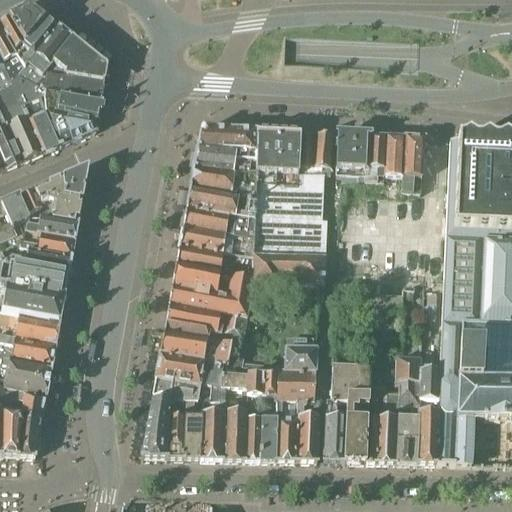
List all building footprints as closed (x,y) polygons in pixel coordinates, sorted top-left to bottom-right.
[(22,12),(7,20),(24,46),(45,22),(34,12),(22,12)] [(24,46),(7,20),(0,24),(0,33),(16,61),(24,51),(22,49),(25,47),(24,46)] [(45,22),(24,46),(25,47),(22,49),(24,51),(16,61),(24,74),(56,31),(45,22)] [(24,74),(18,80),(33,90),(45,76),(71,43),(56,31),(24,74)] [(0,33),(0,65),(11,88),(18,80),(24,74),(16,61),(0,33)] [(100,51),(80,35),(72,44),(71,43),(45,76),(103,87),(105,75),(103,70),(111,60),(100,51)] [(0,65),(0,94),(11,88),(0,65)] [(103,87),(45,76),(33,90),(44,95),(66,100),(100,106),(100,105),(99,105),(103,87)] [(33,90),(18,80),(11,88),(41,159),(59,151),(44,117),(44,95),(33,90)] [(11,88),(0,94),(0,116),(22,167),(41,159),(11,88)] [(66,100),(44,95),(44,117),(59,151),(94,136),(96,125),(63,118),(66,100)] [(100,106),(66,100),(63,118),(96,125),(100,106)] [(0,168),(3,176),(22,167),(0,116),(0,168)] [(255,163),(255,136),(204,133),(199,136),(197,151),(231,153),(231,162),(255,163)] [(296,178),(298,138),(255,136),(255,163),(254,176),(296,178)] [(351,181),(353,140),(351,140),(349,138),(342,137),(339,140),(336,140),(334,180),(341,181),(351,181)] [(312,179),(314,139),(298,138),(296,178),(312,179)] [(367,170),(369,141),(365,141),(363,139),(357,138),(354,141),(353,140),(351,181),(366,182),(367,170)] [(331,139),(314,139),(312,179),(323,180),(328,180),(331,139)] [(384,142),(369,141),(367,170),(383,171),(384,142)] [(384,142),(383,171),(382,183),(383,183),(400,184),(403,143),(384,142)] [(403,143),(400,184),(400,198),(419,199),(423,144),(403,143)] [(443,295),(438,371),(458,371),(459,345),(476,346),(477,330),(481,244),(511,245),(511,147),(439,146),(433,256),(444,257),(443,295)] [(197,151),(193,173),(249,176),(254,176),(255,163),(231,162),(231,153),(197,151)] [(366,182),(351,181),(341,181),(340,187),(382,188),(383,183),(382,183),(383,171),(367,170),(366,182)] [(193,173),(189,193),(254,198),(254,176),(249,176),(193,173)] [(81,206),(86,177),(81,174),(43,190),(32,195),(39,209),(60,202),(61,203),(81,206)] [(252,238),(252,251),(325,254),(326,226),(320,225),(323,180),(312,179),(296,178),(254,176),(254,198),(253,223),(252,238)] [(254,198),(189,193),(186,212),(253,223),(254,198)] [(32,195),(17,202),(30,229),(41,223),(40,214),(41,213),(39,209),(32,195)] [(30,229),(17,202),(0,209),(21,254),(27,238),(30,229)] [(76,231),(81,206),(61,203),(60,202),(39,209),(41,213),(40,214),(41,223),(76,231)] [(21,254),(0,209),(0,261),(3,269),(21,254)] [(186,212),(182,230),(233,240),(233,238),(244,240),(244,238),(252,238),(253,223),(186,212)] [(30,229),(27,238),(73,247),(76,231),(41,223),(30,229)] [(182,230),(179,249),(222,257),(244,261),(244,262),(252,262),(252,259),(252,251),(252,238),(244,238),(244,240),(233,238),(233,240),(182,230)] [(27,238),(21,254),(70,264),(73,247),(27,238)] [(511,245),(481,244),(477,330),(489,331),(488,344),(495,344),(493,372),(481,372),(482,346),(476,346),(459,345),(458,371),(438,371),(436,408),(436,417),(434,469),(454,470),(455,471),(470,471),(472,424),(511,425),(511,245)] [(175,269),(246,282),(251,283),(252,262),(244,262),(244,261),(222,257),(179,249),(175,269)] [(252,251),(252,259),(324,262),(325,254),(252,251)] [(21,254),(3,269),(2,270),(67,283),(70,264),(21,254)] [(252,259),(252,262),(251,283),(251,287),(270,288),(323,290),(324,262),(252,259)] [(0,261),(0,293),(62,305),(62,303),(63,303),(67,283),(2,270),(3,269),(0,261)] [(175,269),(172,288),(244,302),(246,282),(175,269)] [(244,302),(172,288),(168,308),(224,318),(246,322),(249,300),(251,287),(251,283),(246,282),(244,302)] [(251,287),(249,300),(259,301),(269,299),(270,288),(251,287)] [(369,292),(368,316),(401,317),(402,302),(402,300),(401,300),(389,300),(376,299),(376,289),(375,289),(375,293),(370,293),(370,289),(369,289),(369,292)] [(0,318),(58,330),(62,305),(0,293),(0,318)] [(426,298),(426,311),(435,311),(436,299),(426,298)] [(224,318),(168,308),(165,328),(222,337),(224,318)] [(425,316),(424,326),(434,326),(434,317),(425,316)] [(0,339),(9,341),(54,350),(58,330),(0,318),(0,339)] [(165,328),(163,337),(228,347),(226,370),(226,380),(246,380),(246,378),(261,378),(276,379),(276,402),(275,402),(275,404),(276,404),(273,467),(294,467),(296,405),(312,406),(315,355),(311,355),(311,343),(285,343),(285,353),(283,353),(282,370),(242,367),(245,350),(234,348),(235,343),(242,345),(246,322),(224,318),(222,337),(165,328)] [(163,337),(159,358),(203,366),(212,367),(226,370),(228,347),(163,337)] [(0,339),(0,363),(50,373),(54,350),(9,341),(0,339)] [(202,377),(203,366),(159,358),(155,382),(199,390),(208,392),(224,395),(224,380),(226,380),(226,370),(212,367),(208,378),(202,377)] [(50,373),(0,363),(0,394),(3,395),(21,399),(44,403),(50,373)] [(393,393),(399,393),(398,397),(384,397),(384,412),(391,412),(391,422),(395,422),(396,423),(397,414),(397,410),(411,410),(417,411),(419,370),(419,364),(394,363),(393,393)] [(419,370),(417,411),(415,469),(434,469),(436,417),(424,417),(425,408),(436,408),(438,371),(419,370)] [(357,409),(365,409),(368,409),(368,399),(367,399),(367,374),(332,372),(330,407),(335,407),(335,408),(345,408),(344,422),(342,467),(348,467),(348,471),(358,471),(358,467),(363,468),(365,422),(351,422),(351,413),(357,413),(357,409)] [(246,380),(243,466),(258,466),(260,424),(251,424),(251,401),(261,401),(261,378),(246,378),(246,380)] [(261,403),(268,403),(267,417),(260,417),(260,424),(258,466),(273,467),(276,404),(275,404),(275,402),(276,402),(276,379),(261,378),(261,401),(261,403)] [(240,417),(223,416),(222,466),(243,466),(246,380),(226,380),(224,380),(224,395),(241,395),(240,405),(237,405),(236,409),(236,410),(240,410),(240,417)] [(199,390),(155,382),(149,409),(140,463),(140,464),(166,465),(169,408),(177,408),(182,408),(184,408),(192,408),(196,408),(199,390)] [(224,406),(224,395),(208,392),(208,407),(214,406),(224,406)] [(21,399),(3,395),(0,437),(0,461),(16,462),(20,419),(21,399)] [(21,399),(20,419),(16,462),(34,462),(38,437),(41,420),(44,403),(21,399)] [(317,406),(312,406),(296,405),(294,467),(315,467),(317,406)] [(222,466),(223,416),(224,406),(214,406),(214,409),(216,410),(218,410),(218,418),(201,419),(199,465),(222,466)] [(335,407),(330,407),(325,407),(322,468),(342,467),(344,422),(335,422),(335,408),(335,407)] [(169,408),(166,465),(183,465),(184,408),(182,408),(182,417),(177,417),(177,408),(169,408)] [(199,465),(201,419),(199,419),(199,422),(190,422),(190,417),(192,417),(192,408),(184,408),(183,465),(199,465)] [(396,423),(395,422),(393,468),(415,469),(417,411),(411,410),(411,423),(396,423)] [(365,422),(363,468),(393,468),(395,422),(391,422),(365,422)]
